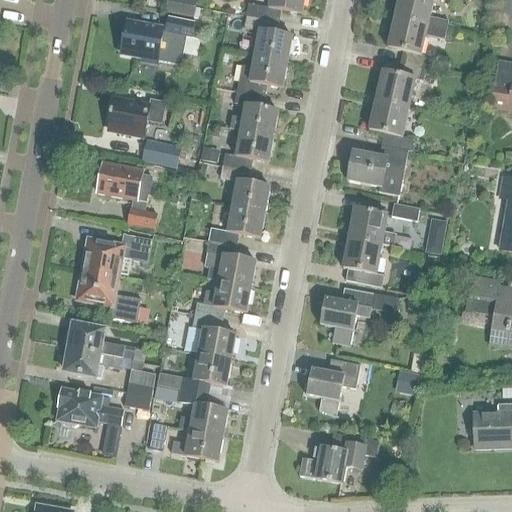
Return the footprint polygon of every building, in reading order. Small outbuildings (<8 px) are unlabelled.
[(195,0),(167,0),(165,13),(192,19),(195,0)] [(301,16),(304,0),(268,0),(267,9),(247,5),(245,18),(277,24),(279,12),(301,16)] [(398,0),(393,20),(446,32),(448,23),(429,18),(433,0),(438,0),(441,0),(440,0),(398,0)] [(511,0),(491,0),(490,6),(511,20),(511,0)] [(258,33),(253,57),(287,64),(291,39),(275,36),(277,24),(245,18),(242,30),(258,33)] [(162,33),(162,31),(126,24),(120,56),(142,60),(141,63),(155,66),(156,63),(180,67),(185,38),(190,39),(193,25),(166,20),(164,33),(162,33)] [(444,41),(446,32),(393,20),(387,50),(402,53),(399,65),(425,70),(428,58),(421,57),(426,37),(444,41)] [(282,90),(287,64),(253,57),(251,69),(241,67),(236,93),(263,98),(265,87),(282,90)] [(511,64),(497,62),(489,109),(511,113),(511,64)] [(381,73),(374,103),(408,110),(414,80),(423,82),(425,70),(399,65),(396,76),(381,73)] [(239,132),(239,133),(273,139),(277,114),(260,111),(263,98),(236,93),(233,105),(243,107),(241,119),(231,117),(229,130),(239,132)] [(149,101),(148,109),(113,102),(107,132),(144,139),(147,123),(161,126),(165,104),(149,101)] [(402,139),(408,110),(374,103),(368,132),(383,135),(380,147),(408,153),(411,154),(413,141),(402,139)] [(268,165),(273,139),(239,133),(234,157),(223,155),(221,168),(249,173),(251,161),(268,165)] [(176,170),(180,148),(146,140),(141,163),(176,170)] [(398,198),(408,153),(380,147),(378,159),(352,154),(346,183),(378,189),(377,194),(398,198)] [(216,165),(219,152),(205,149),(202,162),(216,165)] [(143,176),(144,175),(102,167),(102,170),(98,172),(97,178),(100,181),(97,195),(132,202),(127,226),(154,231),(157,216),(143,213),(147,197),(148,198),(152,178),(143,176)] [(235,183),(230,208),(264,214),(269,189),(247,185),(249,173),(221,168),(219,180),(235,183)] [(507,202),(498,252),(511,254),(511,179),(501,178),(497,200),(507,202)] [(419,210),(393,205),(390,218),(416,223),(419,210)] [(260,240),(264,214),(230,208),(226,232),(210,229),(208,243),(235,248),(237,236),(260,240)] [(348,240),(382,247),(393,249),(395,236),(384,233),(388,217),(353,211),(348,240)] [(120,277),(128,278),(130,262),(147,265),(151,241),(122,236),(120,249),(88,243),(83,271),(120,278),(120,277)] [(377,276),(382,247),(348,240),(342,270),(347,271),(345,283),(381,289),(383,278),(377,276)] [(233,260),(235,248),(208,243),(205,255),(221,258),(219,269),(209,267),(206,281),(216,283),(250,289),(255,264),(233,260)] [(425,253),(441,256),(442,247),(427,245),(425,253)] [(116,297),(120,278),(83,271),(77,302),(109,308),(107,319),(136,324),(140,301),(116,297)] [(493,318),(489,344),(511,347),(511,288),(499,287),(499,282),(473,278),(469,299),(466,299),(464,313),(493,318)] [(246,315),(250,289),(216,283),(214,294),(205,292),(203,306),(196,304),(193,318),(221,323),(223,311),(246,315)] [(343,290),(340,304),(324,301),(319,327),(334,329),(331,345),(349,349),(355,317),(369,320),(373,296),(343,290)] [(371,310),(398,314),(400,301),(373,296),(371,310)] [(432,302),(409,298),(407,312),(429,316),(432,302)] [(219,334),(221,323),(193,318),(191,330),(202,331),(197,357),(230,363),(235,338),(219,334)] [(68,350),(121,360),(124,348),(104,344),(106,333),(72,327),(68,350)] [(119,372),(121,360),(68,350),(64,373),(97,379),(100,368),(119,372)] [(151,364),(153,355),(134,351),(132,362),(143,364),(143,362),(151,364)] [(226,389),(230,363),(197,357),(192,382),(182,380),(179,392),(207,397),(210,386),(226,389)] [(330,361),(328,375),(311,372),(306,398),(321,401),(318,413),(335,419),(341,388),(355,390),(360,367),(330,361)] [(141,373),(143,364),(132,362),(128,383),(153,388),(155,376),(141,373)] [(153,388),(128,383),(126,395),(151,399),(153,388)] [(168,390),(156,388),(154,400),(165,402),(168,390)] [(73,429),(77,427),(97,430),(98,424),(120,429),(123,411),(101,407),(103,399),(61,391),(57,410),(58,410),(56,423),(58,423),(61,427),(73,429)] [(222,440),(227,413),(205,409),(207,397),(179,392),(177,405),(194,408),(192,420),(180,418),(178,431),(189,433),(222,440)] [(151,399),(126,395),(123,408),(148,413),(151,399)] [(497,413),(472,414),(473,451),(494,451),(494,447),(511,446),(511,406),(497,407),(497,413)] [(152,425),(148,451),(162,453),(167,428),(152,425)] [(217,464),(222,440),(189,433),(186,446),(173,444),(171,456),(217,464)] [(336,435),(333,452),(320,450),(317,464),(302,461),(298,478),(342,486),(345,470),(361,473),(364,457),(375,459),(378,443),(336,435)]
